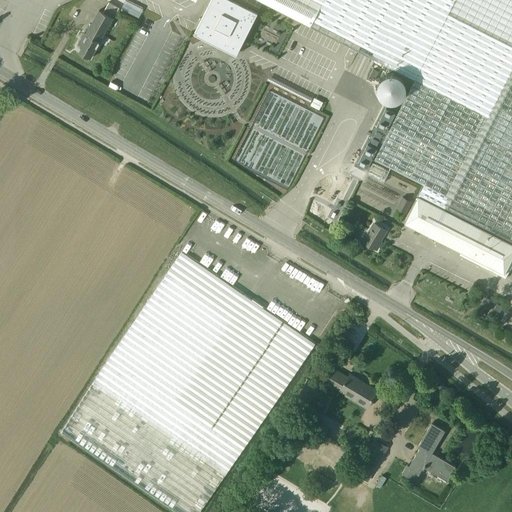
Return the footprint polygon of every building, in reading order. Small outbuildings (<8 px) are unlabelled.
[(125,0),(121,9),(139,17),(143,9),(125,0)] [(511,0),(246,0),(243,5),(232,0),(210,0),(194,33),(222,48),(224,45),(231,48),(237,38),(243,41),(258,13),(247,7),(250,0),(257,0),(415,80),(374,160),(424,185),(418,196),(404,224),(461,252),(459,255),(505,278),(511,265),(511,0)] [(80,46),(77,51),(83,55),(82,56),(89,60),(90,59),(91,59),(113,18),(119,8),(109,2),(103,12),(99,10),(86,33),(84,33),(78,44),(80,46)] [(373,69),(369,78),(374,81),(379,72),(373,69)] [(157,101),(164,105),(168,98),(161,94),(157,101)] [(389,171),(372,162),(367,174),(383,183),(389,171)] [(402,196),(396,208),(406,213),(412,201),(402,196)] [(373,221),(362,241),(377,250),(383,242),(381,241),(388,230),(373,221)] [(486,298),(483,304),(489,306),(492,301),(486,298)] [(325,383),(367,408),(377,390),(349,373),(347,377),(334,369),(325,383)] [(319,389),(306,381),(292,405),(305,412),(319,389)] [(407,464),(401,473),(415,481),(423,467),(447,481),(456,466),(432,452),(445,430),(432,422),(417,447),(419,448),(409,465),(407,464)] [(324,425),(320,431),(327,436),(331,429),(324,425)] [(353,473),(368,482),(388,447),(374,438),(353,473)]
